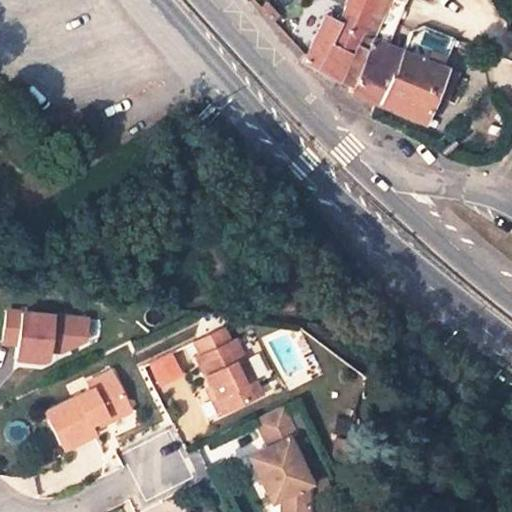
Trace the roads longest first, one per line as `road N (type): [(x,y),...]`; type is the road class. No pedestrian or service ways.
road 1 (primary): [(162,0),(308,161),(511,342)]
road 2 (primary): [(356,168),(204,0)]
road 3 (primary): [(511,299),(449,254),(356,168)]
road 4 (residential): [(511,197),(356,168)]
road 5 (residential): [(37,511),(102,497),(162,466)]
